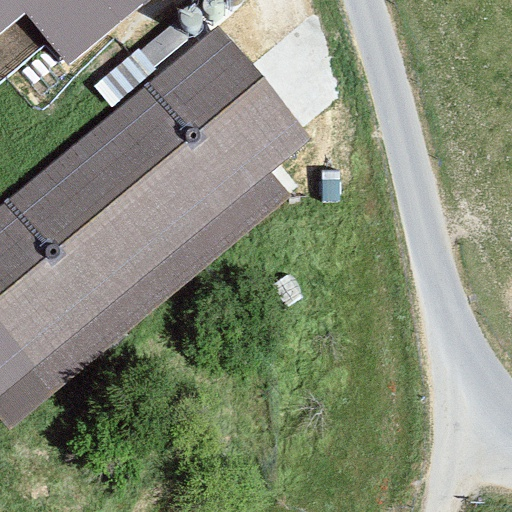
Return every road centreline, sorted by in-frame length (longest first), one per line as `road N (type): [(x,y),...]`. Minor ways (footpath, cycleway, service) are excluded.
road 1 (tertiary): [(369,0),(423,191),(462,384)]
road 2 (unclassified): [(447,511),(462,384)]
